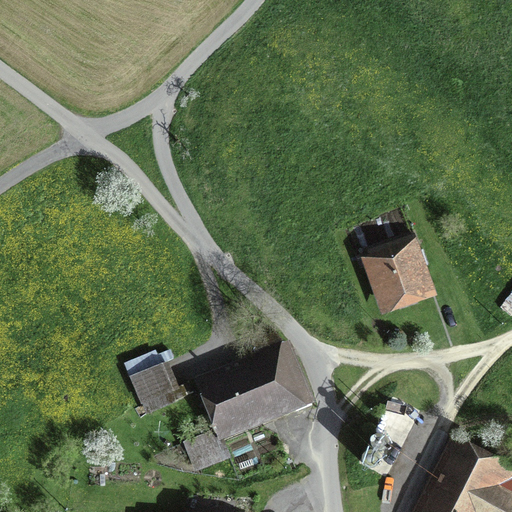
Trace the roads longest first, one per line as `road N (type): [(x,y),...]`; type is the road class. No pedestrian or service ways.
road 1 (unclassified): [(203,248),(309,349),(326,400),(333,511)]
road 2 (track): [(309,349),(391,363),(511,336)]
road 3 (track): [(403,511),(446,420),(443,377),(426,359)]
road 4 (unclassified): [(203,248),(86,134)]
road 5 (unclassified): [(165,94),(162,150),(203,248)]
road 6 (unclassified): [(253,0),(165,94)]
